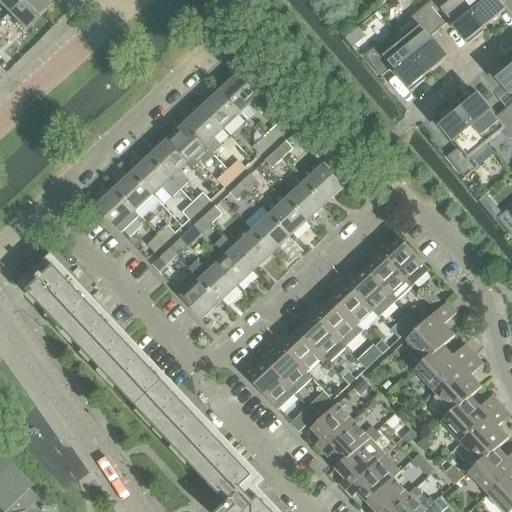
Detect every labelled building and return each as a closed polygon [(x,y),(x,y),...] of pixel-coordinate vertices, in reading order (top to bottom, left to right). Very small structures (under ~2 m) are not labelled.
[(0,0),(0,7),(7,14),(21,0),(0,0)] [(49,8),(41,0),(21,0),(7,14),(25,32),(49,8)] [(463,0),(433,0),(422,9),(440,30),(451,21),(459,31),(457,32),(468,45),(483,33),(481,30),(486,27),(463,0)] [(463,0),(486,27),(504,11),(494,0),(463,0)] [(422,9),(394,33),(428,74),(446,59),(430,38),(440,30),(422,9)] [(424,77),(428,74),(394,33),(364,57),(381,78),(392,69),(400,78),(399,80),(410,93),(426,80),(424,77)] [(511,95),(511,104),(506,110),(511,117),(511,70),(500,81),(511,95)] [(239,77),(222,93),(241,114),(259,98),(239,77)] [(222,93),(204,110),(223,131),(241,114),(222,93)] [(465,110),(460,113),(487,145),(503,131),(511,141),(511,140),(511,117),(506,110),(496,118),(488,109),(489,107),(478,94),(463,107),(465,110)] [(204,110),(186,126),(213,154),(222,147),(214,139),(223,131),(204,110)] [(487,145),(460,113),(442,128),(459,149),(448,158),(465,179),(478,168),(480,166),(496,155),(487,145)] [(271,133),(264,139),(271,146),(290,128),(283,121),(271,133)] [(258,126),(255,129),(264,139),(271,133),(262,122),(258,126)] [(186,126),(169,142),(189,163),(197,155),(204,163),(213,154),(186,126)] [(261,155),(271,146),(264,139),(254,148),(261,155)] [(158,152),(151,158),(181,190),(189,182),(179,172),(189,163),(169,142),(167,144),(164,141),(155,149),(158,152)] [(287,142),(276,152),(282,158),(293,148),(287,142)] [(272,168),(282,158),(276,152),(266,161),(272,168)] [(151,158),(134,174),(154,195),(162,188),(172,198),(181,190),(151,158)] [(300,177),(307,184),(326,205),(343,189),(324,168),(318,161),(300,177)] [(239,162),(229,172),(235,178),(246,169),(239,162)] [(225,188),(235,178),(229,172),(219,181),(225,188)] [(134,174),(116,191),(139,215),(143,219),(160,204),(153,196),(154,195),(134,174)] [(251,175),(241,184),(247,191),(257,181),(251,175)] [(237,201),(247,191),(241,184),(230,194),(237,201)] [(307,184),(289,201),(308,221),(326,205),(307,184)] [(139,215),(116,191),(98,208),(117,229),(121,232),(139,215)] [(204,194),(194,204),(200,211),(211,201),(204,194)] [(290,238),(308,221),(289,201),(282,194),(265,210),(271,217),(290,238)] [(190,220),(200,211),(194,204),(184,214),(190,220)] [(216,207),(206,217),(212,223),(223,214),(216,207)] [(497,208),(489,214),(495,222),(498,220),(503,215),(497,208)] [(273,254),(290,238),(271,217),(265,210),(264,209),(255,218),(262,225),(254,233),(273,254)] [(511,209),(503,215),(498,220),(511,236),(511,209)] [(202,233),(212,223),(206,217),(196,226),(202,233)] [(170,227),(159,237),(165,243),(176,233),(170,227)] [(254,233),(236,249),(255,270),(273,254),(254,233)] [(155,253),(165,243),(159,237),(148,246),(155,253)] [(181,239),(171,249),(177,256),(187,246),(181,239)] [(225,260),(219,265),(238,286),(255,270),(236,249),(235,251),(224,240),(215,249),(225,260)] [(387,246),(380,253),(409,284),(415,291),(432,274),(402,242),(392,251),(387,246)] [(166,266),(177,256),(171,249),(160,259),(166,266)] [(379,264),(369,273),(397,304),(400,300),(397,296),(409,284),(380,253),(374,258),(379,264)] [(30,258),(12,274),(13,274),(20,282),(37,265),(30,258)] [(20,282),(215,489),(230,505),(222,511),(272,511),(260,498),(256,502),(243,489),(254,478),(51,263),(42,271),(37,265),(20,282)] [(191,270),(194,274),(201,282),(220,303),(238,286),(219,265),(209,275),(198,263),(191,270)] [(354,277),(347,284),(376,315),(390,303),(393,307),(397,304),(369,273),(359,283),(354,277)] [(202,319),(220,303),(201,282),(194,274),(176,291),(183,298),(202,319)] [(346,295),(335,304),(363,335),(367,331),(363,328),(376,315),(347,284),(341,289),(346,295)] [(426,302),(433,310),(442,302),(435,294),(426,302)] [(320,308),(314,314),(343,346),(356,334),(360,338),(363,335),(335,304),(325,314),(320,308)] [(407,342),(426,362),(427,364),(444,348),(445,349),(456,338),(445,326),(458,315),(448,305),(407,342)] [(407,314),(417,325),(425,317),(415,307),(407,314)] [(312,326),(301,336),(330,366),(333,363),(330,359),(343,346),(314,314),(307,321),(312,326)] [(287,340),(280,346),(310,377),(323,365),(327,369),(330,366),(301,336),(291,345),(287,340)] [(376,348),(384,356),(391,350),(383,341),(376,348)] [(279,357),(269,366),(297,396),(300,393),(297,389),(310,377),(280,346),(274,352),(279,357)] [(415,373),(435,395),(476,357),(467,347),(455,359),(445,349),(444,348),(427,364),(426,362),(415,373)] [(384,356),(376,348),(368,355),(376,363),(384,356)] [(435,395),(453,414),(454,415),(471,399),(472,400),(484,389),(473,378),(485,367),(476,357),(435,395)] [(293,400),(297,396),(269,366),(259,375),(254,370),(246,378),(275,409),(289,396),(293,400)] [(349,373),(343,379),(350,387),(356,382),(356,381),(349,373)] [(364,382),(355,391),(361,397),(370,388),(364,382)] [(389,382),(383,387),(388,393),(394,387),(389,382)] [(442,424),(461,445),(502,407),(493,398),(481,409),(472,400),(471,399),(454,415),(453,414),(442,424)] [(316,446),(322,453),(354,423),(342,410),(346,407),(342,403),(338,407),(338,406),(312,431),(322,441),(316,446)] [(312,405),(308,408),(317,417),(320,414),(312,405)] [(461,445),(479,465),(480,466),(497,450),(498,451),(509,440),(499,429),(511,417),(502,407),(461,445)] [(298,417),(291,424),(299,433),(307,427),(298,417)] [(334,454),(343,464),(344,465),(367,444),(371,441),(370,440),(374,437),(370,433),(367,437),(354,423),(322,453),(328,459),(334,454)] [(411,433),(404,440),(409,446),(416,439),(411,433)] [(425,440),(418,446),(425,453),(432,447),(425,440)] [(340,487),(346,493),(378,464),(385,457),(371,441),(367,444),(344,465),(343,464),(335,471),(346,482),(340,487)] [(481,489),(488,496),(496,489),(511,473),(511,456),(507,461),(498,451),(497,450),(480,466),(479,465),(468,475),(481,489)] [(0,511),(57,511),(56,505),(46,508),(29,490),(32,487),(0,454),(0,511)] [(419,456),(411,463),(418,471),(426,462),(420,455),(419,456)] [(359,495),(368,505),(398,477),(402,474),(385,457),(378,464),(346,493),(353,500),(359,495)] [(511,511),(511,473),(496,489),(488,496),(502,511),(511,511)] [(398,477),(368,505),(374,511),(392,511),(409,497),(401,489),(397,485),(401,481),(398,477)] [(417,489),(409,497),(392,511),(442,511),(431,500),(429,502),(417,489)]
